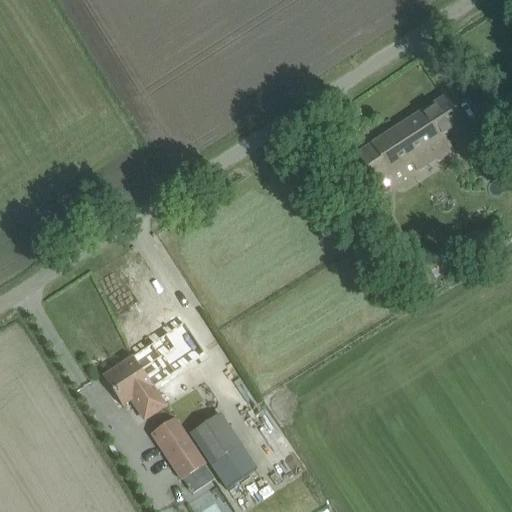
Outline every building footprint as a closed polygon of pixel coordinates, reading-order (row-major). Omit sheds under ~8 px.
[(511,90),(495,101),(504,116),(511,110),(511,90)] [(464,126),(446,98),(417,117),(435,144),(446,137),(464,126)] [(417,117),(358,154),(383,193),(438,157),(440,160),(455,151),(446,137),(435,144),(417,117)] [(495,140),(497,138),(486,123),(468,135),(479,151),(487,145),(498,159),(505,154),(495,140)] [(422,262),(432,279),(488,247),(478,231),(422,262)] [(133,359),(152,388),(153,387),(166,379),(166,378),(204,353),(186,324),(133,359)] [(133,359),(104,378),(123,407),(130,402),(143,423),(166,408),(153,387),(152,388),(133,359)] [(220,416),(189,437),(211,469),(224,489),(255,469),(242,449),(220,416)] [(206,466),(176,419),(150,436),(181,483),(206,466)]
